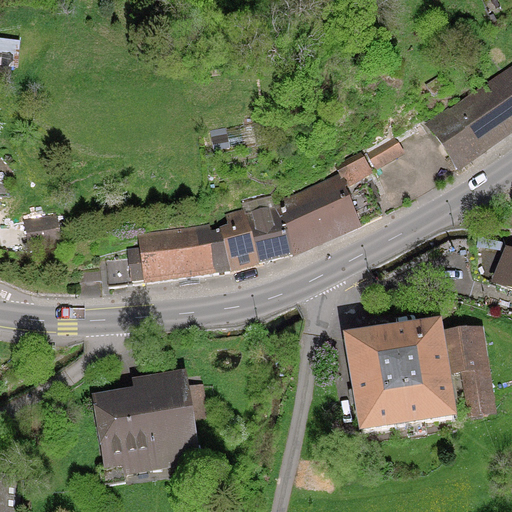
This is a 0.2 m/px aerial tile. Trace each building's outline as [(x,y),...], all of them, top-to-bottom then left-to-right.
[(0,39),(0,68),(17,71),(21,42),(0,39)] [(511,71),(426,129),(457,175),(511,138),(511,71)] [(227,128),(210,131),(213,151),(231,148),(227,128)] [(336,173),(271,200),(273,206),(290,257),(360,228),(344,191),(372,179),(365,161),(336,173)] [(216,219),(224,273),(290,257),(273,206),(216,219)] [(24,222),(30,252),(62,245),(56,215),(24,222)] [(216,225),(135,234),(137,249),(125,251),(129,288),(141,287),(144,286),(224,273),(216,225)] [(511,249),(492,284),(511,291),(511,249)] [(464,424),(455,378),(448,338),(444,326),(353,341),(370,440),(464,424)] [(485,332),(448,338),(455,378),(466,377),(473,418),(499,413),(485,332)] [(195,374),(135,385),(137,395),(97,402),(110,473),(209,456),(195,374)] [(20,511),(20,486),(0,485),(0,511),(20,511)]
